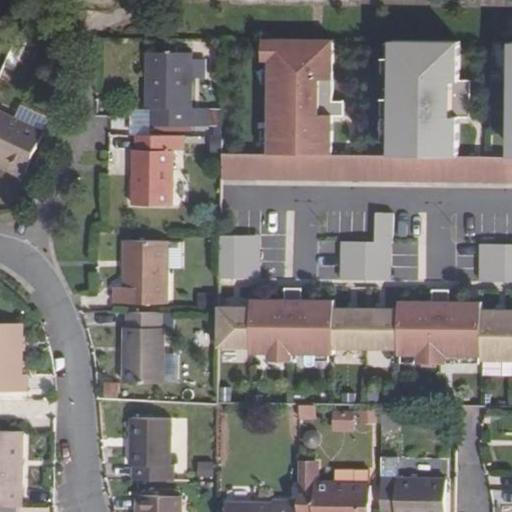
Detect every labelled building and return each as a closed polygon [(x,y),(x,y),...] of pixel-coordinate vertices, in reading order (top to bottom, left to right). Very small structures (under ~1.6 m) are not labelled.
[(268,153),(332,154),(332,116),(338,116),(344,116),(344,100),(332,100),(332,39),(269,39),(268,153)] [(460,41),(392,40),(391,155),(458,156),(459,117),(464,117),(470,117),(471,80),(459,80),(460,41)] [(189,109),(191,54),(151,53),(151,79),(146,78),(146,108),(151,108),(150,126),(208,126),(208,110),(189,109)] [(22,106),(17,118),(45,131),(50,119),(22,106)] [(17,118),(0,109),(0,157),(26,170),(45,131),(17,118)] [(173,204),(173,150),(186,151),(186,136),(137,135),(137,150),(135,150),(134,204),(173,204)] [(332,154),(268,153),(221,153),(221,179),(511,182),(511,156),(458,156),(391,155),(332,154)] [(235,211),(235,234),(248,234),(248,211),(235,211)] [(248,211),(248,234),(261,234),(261,211),(248,211)] [(261,211),(261,234),(273,234),(273,212),(261,211)] [(329,211),(328,236),(340,237),(340,211),(329,211)] [(340,211),(340,237),(351,237),(351,212),(340,211)] [(273,212),(273,234),(286,234),(286,212),(273,212)] [(351,212),(351,237),(362,237),(363,212),(351,212)] [(363,212),(362,237),(374,237),(374,212),(363,212)] [(375,244),(392,244),(392,213),(384,213),(375,213),(375,244)] [(407,213),(396,213),(396,240),(407,240),(407,213)] [(418,213),(407,213),(407,240),(418,240),(418,213)] [(458,213),(457,236),(469,236),(470,213),(458,213)] [(470,213),(469,236),(482,237),(482,213),(470,213)] [(482,213),(482,237),(494,237),(495,213),(482,213)] [(495,213),(494,237),(507,237),(507,213),(495,213)] [(219,280),(235,280),(236,236),(220,235),(219,280)] [(260,236),(236,236),(235,280),(260,280),(260,236)] [(261,236),(261,249),(286,249),(286,236),(261,236)] [(167,303),(168,241),(123,239),(122,287),(114,287),(113,302),(167,303)] [(318,241),(317,254),(339,254),(339,241),(318,241)] [(393,242),(393,255),(418,255),(418,243),(393,242)] [(456,242),(456,255),(476,256),(476,243),(456,242)] [(340,279),(392,280),(392,244),(375,244),(341,243),(340,279)] [(479,281),(511,281),(511,243),(480,243),(479,281)] [(261,249),(261,262),(286,262),(286,249),(261,249)] [(317,254),(317,266),(339,267),(339,254),(317,254)] [(393,255),(393,267),(418,267),(418,255),(393,255)] [(456,255),(456,269),(475,269),(476,256),(456,255)] [(317,266),(317,279),(338,280),(339,267),(317,266)] [(393,267),(393,280),(418,280),(418,267),(393,267)] [(456,269),(456,282),(475,282),(475,269),(456,269)] [(251,308),(219,307),(218,343),(251,343),(251,351),(284,351),(284,359),(302,359),(302,351),(335,352),(335,344),(399,345),(399,353),(432,353),(432,361),(450,361),(450,353),(483,354),(483,361),(511,361),(511,311),(483,311),(483,303),(450,303),(450,292),(442,291),(433,291),(433,302),(400,302),(400,310),(334,309),(334,301),(302,301),(302,289),(294,289),(285,289),(285,300),(251,300),(251,308)] [(17,373),(18,324),(0,323),(0,390),(24,390),(23,374),(17,373)] [(162,384),(162,327),(119,327),(118,383),(162,384)] [(394,365),(393,351),(368,352),(368,366),(394,365)] [(379,424),(380,410),(335,408),(334,431),(359,432),(359,423),(379,424)] [(170,465),(170,418),(131,418),(129,464),(132,464),(132,479),(173,480),(173,465),(170,465)] [(176,420),(175,456),(183,456),(184,420),(176,420)] [(21,506),(22,431),(0,429),(0,505),(17,506),(21,506)] [(396,458),(382,458),(381,506),(396,506),(396,511),(446,511),(447,479),(396,479),(396,458)] [(315,465),(300,464),(299,511),(371,511),(372,484),(370,484),(337,484),(315,484),(315,465)] [(337,484),(370,484),(370,472),(337,472),(337,484)] [(183,511),(184,497),(139,495),(138,511),(183,511)] [(299,511),(299,503),(226,502),(225,511),(299,511)]
